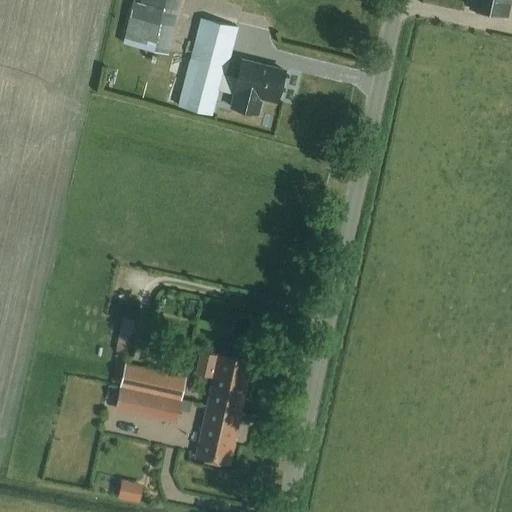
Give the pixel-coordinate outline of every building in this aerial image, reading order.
[(472,0),(471,6),(474,7),(476,11),(486,14),(489,10),(507,14),(509,0),(472,0)] [(130,37),(172,42),(175,15),(133,10),(130,37)] [(224,76),(237,28),(201,19),(191,59),(172,54),(169,65),(158,62),(149,97),(214,114),(221,90),(234,93),(230,108),(255,114),(259,97),(274,101),(282,71),(242,60),(237,79),(224,76)] [(251,362),(219,354),(208,406),(240,413),(251,362)] [(125,363),(121,387),(180,401),(185,376),(125,363)] [(121,387),(116,411),(176,423),(180,401),(121,387)] [(240,413),(208,406),(197,457),(231,465),(235,446),(233,445),(240,413)] [(141,480),(123,480),(123,497),(140,497),(141,480)]
